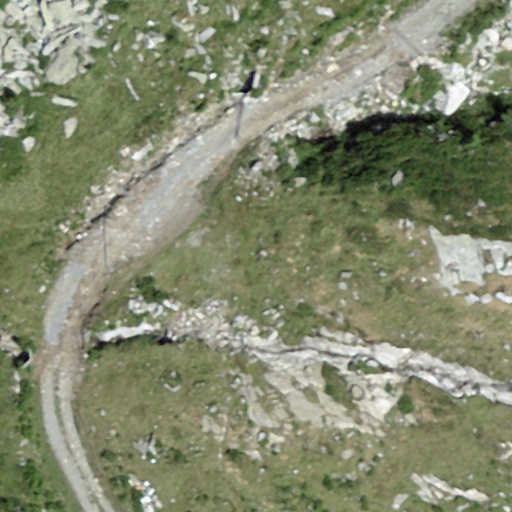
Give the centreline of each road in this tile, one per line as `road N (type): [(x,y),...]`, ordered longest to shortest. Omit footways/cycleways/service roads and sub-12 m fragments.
road 1 (track): [(253,127),(162,176),(87,257),(47,340),(56,414),(97,511)]
road 2 (track): [(464,0),(374,70),(253,127)]
